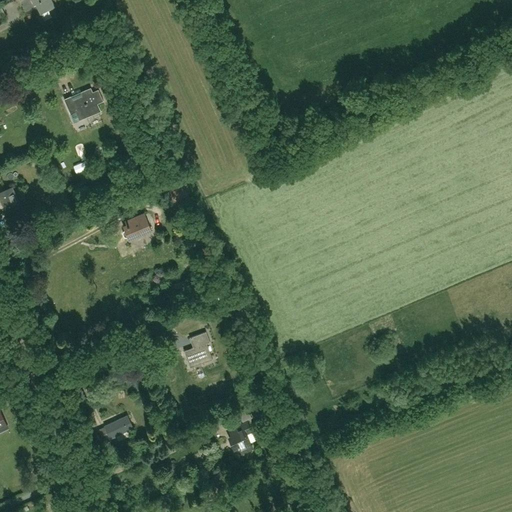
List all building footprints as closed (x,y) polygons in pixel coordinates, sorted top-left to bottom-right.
[(32,0),(34,4),(36,3),(41,14),(55,7),(51,0),(32,0)] [(95,51),(92,45),(84,48),(86,55),(95,51)] [(74,100),(72,96),(64,99),(71,115),(77,112),(81,119),(100,111),(97,104),(104,102),(99,90),(93,92),(91,88),(81,92),(83,96),(74,100)] [(181,182),(169,189),(176,202),(188,195),(188,193),(191,191),(185,181),(182,183),(181,182)] [(13,187),(0,191),(0,194),(7,212),(21,207),(13,187)] [(127,237),(128,240),(150,231),(143,213),(124,221),(126,224),(122,226),(124,229),(122,230),(121,232),(123,237),(125,238),(127,237)] [(206,243),(204,233),(193,235),(195,246),(206,243)] [(119,253),(126,250),(123,243),(117,246),(119,253)] [(184,281),(174,284),(177,293),(187,290),(185,286),(186,286),(185,283),(184,284),(184,281)] [(206,343),(210,341),(206,331),(190,337),(193,347),(184,350),(191,368),(213,359),(206,343)] [(253,405),(259,417),(268,413),(266,409),(272,406),(269,398),(253,405)] [(249,418),(245,408),(237,411),(242,421),(249,418)] [(128,416),(105,427),(98,430),(105,444),(111,441),(110,438),(116,436),(118,441),(130,435),(128,430),(133,428),(128,416)] [(88,419),(92,427),(97,425),(93,417),(88,419)] [(228,438),(234,450),(238,448),(241,454),(253,448),(247,434),(251,432),(247,423),(237,427),(240,433),(228,438)] [(42,454),(39,446),(32,450),(36,457),(42,454)] [(147,497),(137,500),(140,510),(150,506),(147,497)]
